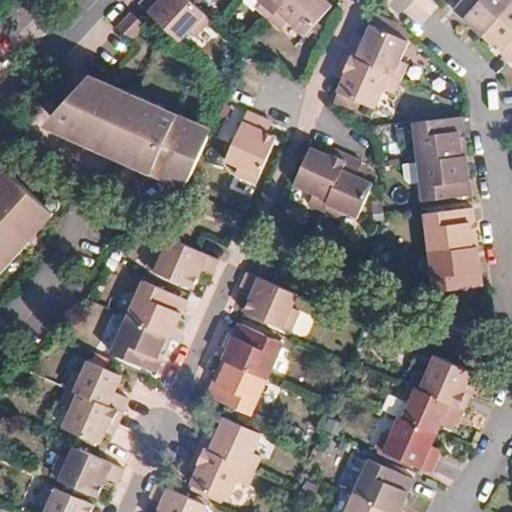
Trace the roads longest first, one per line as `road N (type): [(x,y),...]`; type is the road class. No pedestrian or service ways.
road 1 (residential): [(126,511),(361,0)]
road 2 (residential): [(388,0),(502,95),(511,212)]
road 3 (tertiary): [(105,0),(0,112)]
